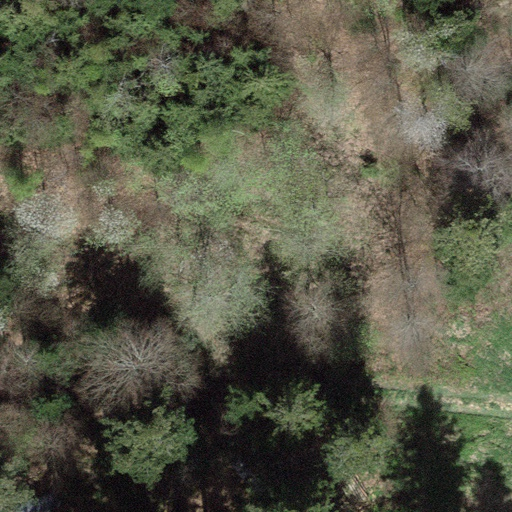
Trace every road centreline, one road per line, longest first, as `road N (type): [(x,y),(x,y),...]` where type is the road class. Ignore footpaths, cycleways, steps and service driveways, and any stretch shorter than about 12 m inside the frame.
road 1 (track): [(329,511),(242,422),(173,384),(0,387)]
road 2 (track): [(173,384),(361,390),(511,406)]
